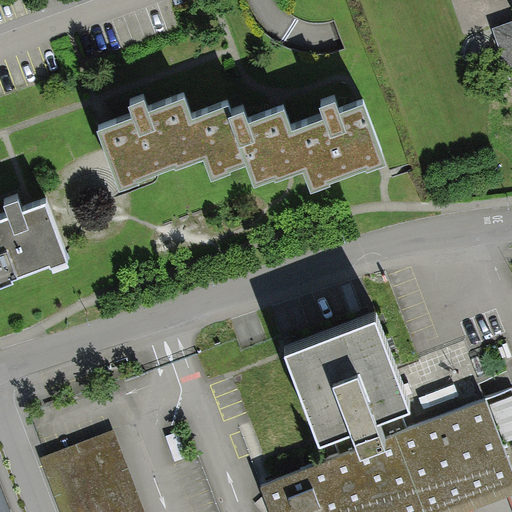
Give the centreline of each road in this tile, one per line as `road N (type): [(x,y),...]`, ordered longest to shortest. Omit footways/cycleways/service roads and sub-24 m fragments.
road 1 (residential): [(511,219),(331,261),(0,368)]
road 2 (unknown): [(203,358),(164,389),(155,409),(151,437),(171,511)]
road 3 (unknown): [(203,358),(255,511)]
road 4 (residential): [(0,44),(120,0)]
